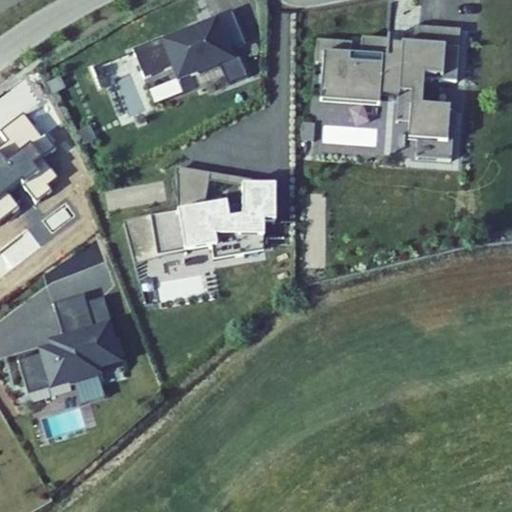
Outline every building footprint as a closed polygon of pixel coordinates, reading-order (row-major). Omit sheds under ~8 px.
[(161,41),(132,53),(144,81),(172,69),(178,83),(197,75),(198,78),(220,69),(219,66),(230,62),(227,55),(245,47),(231,13),(212,20),(214,25),(163,46),(161,41)] [(425,79),(458,81),(462,30),(417,26),(415,50),(390,48),(391,40),(364,38),(362,56),(353,55),(354,42),(320,40),(318,63),(332,64),(329,102),(360,105),(361,95),(400,98),(398,121),(420,123),(417,158),(452,161),(456,114),(423,111),(425,79)] [(0,217),(10,212),(1,196),(16,189),(28,211),(45,202),(42,197),(53,191),(42,169),(57,162),(49,145),(45,147),(32,122),(5,135),(11,146),(0,151),(0,217)] [(177,216),(204,212),(208,187),(243,193),(243,190),(276,190),(276,189),(261,188),(177,174),(176,185),(172,186),(177,216)] [(276,226),(276,190),(243,190),(243,193),(243,221),(230,224),(227,208),(204,212),(177,216),(151,221),(158,261),(212,252),(214,265),(245,260),(243,249),(265,249),(265,226),(276,226)] [(132,270),(158,261),(151,221),(125,230),(132,270)] [(265,249),(243,249),(245,260),(267,249),(265,249)] [(54,304),(63,335),(93,326),(109,321),(102,299),(86,304),(84,295),(54,304)] [(100,375),(98,369),(121,362),(109,321),(93,326),(63,335),(48,339),(51,350),(19,360),(30,396),(100,375)]
